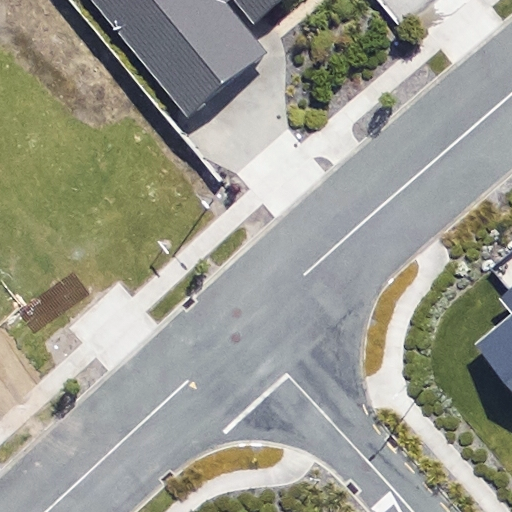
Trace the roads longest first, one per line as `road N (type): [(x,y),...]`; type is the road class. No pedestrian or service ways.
road 1 (residential): [(511,97),(250,334)]
road 2 (residential): [(250,334),(54,511)]
road 3 (residential): [(250,334),(410,511)]
